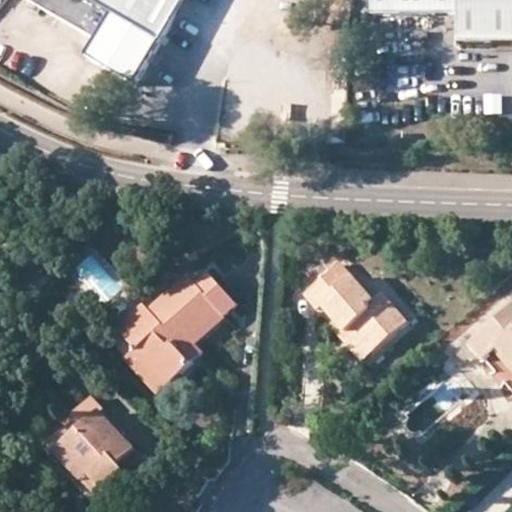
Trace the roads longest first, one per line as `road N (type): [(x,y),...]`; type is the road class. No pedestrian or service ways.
road 1 (tertiary): [(0,128),(95,170),(162,184),(511,204)]
road 2 (residential): [(407,511),(286,445),(268,448),(239,476)]
road 3 (unknown): [(182,156),(240,0)]
